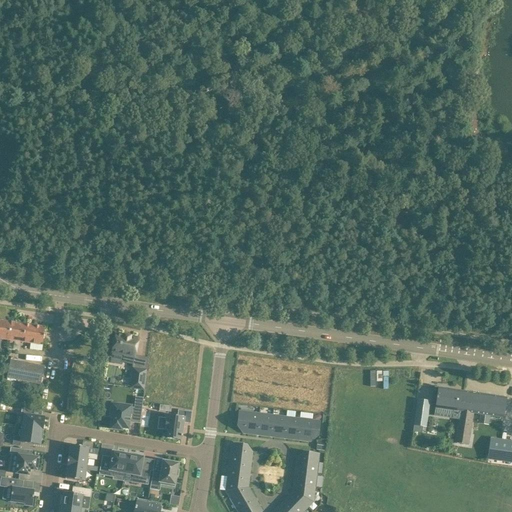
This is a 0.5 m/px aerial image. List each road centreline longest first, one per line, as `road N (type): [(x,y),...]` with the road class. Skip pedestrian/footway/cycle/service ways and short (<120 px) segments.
road 1 (secondary): [(511,361),(225,322)]
road 2 (residential): [(44,511),(55,429),(206,454)]
road 3 (secondary): [(225,322),(0,279)]
road 4 (residential): [(268,503),(289,487),(291,460),(282,446),(269,444),(258,455),(253,481),(262,501)]
road 5 (residential): [(225,322),(206,454)]
